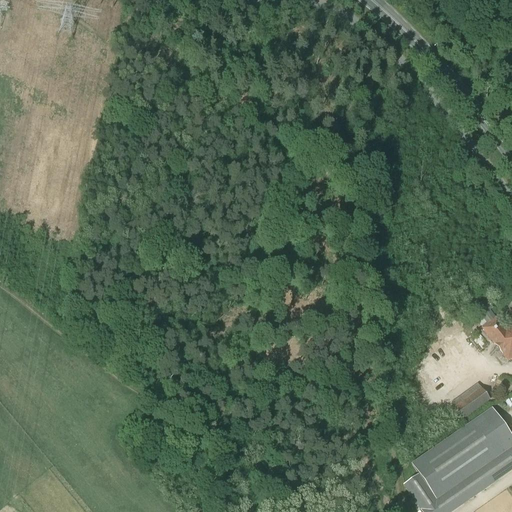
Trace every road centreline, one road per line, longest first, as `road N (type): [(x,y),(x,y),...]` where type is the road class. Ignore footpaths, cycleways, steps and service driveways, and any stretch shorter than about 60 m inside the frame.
road 1 (unclassified): [(511,198),(421,80),(363,27),(306,0)]
road 2 (primary): [(511,157),(371,0)]
road 3 (unknown): [(245,0),(306,77),(336,143)]
